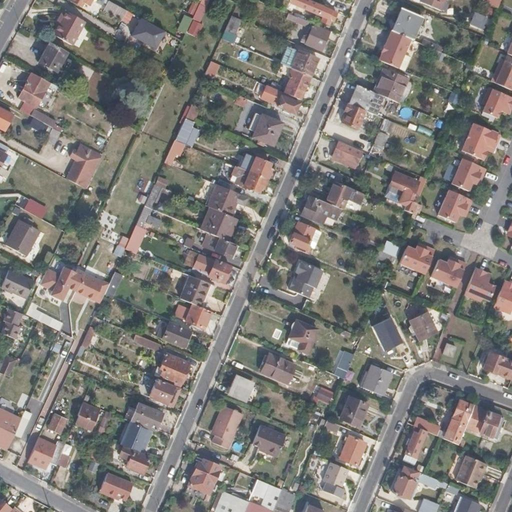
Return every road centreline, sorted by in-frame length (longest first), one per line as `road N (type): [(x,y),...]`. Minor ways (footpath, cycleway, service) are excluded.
road 1 (residential): [(366,0),(150,511)]
road 2 (residential): [(511,402),(431,372),(414,379),(359,511)]
